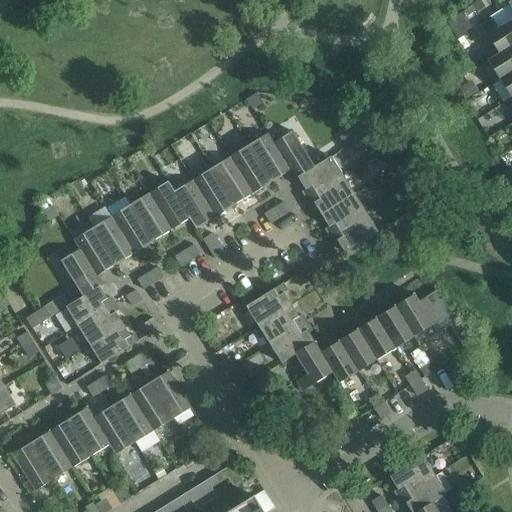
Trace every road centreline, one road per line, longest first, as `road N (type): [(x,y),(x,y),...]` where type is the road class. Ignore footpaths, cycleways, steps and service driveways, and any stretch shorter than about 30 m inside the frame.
road 1 (residential): [(290,488),(241,437),(172,324),(173,313),(295,237)]
road 2 (residential): [(511,415),(441,405),(290,488)]
